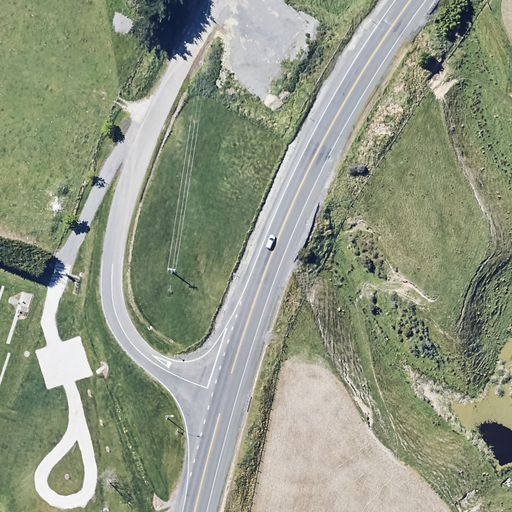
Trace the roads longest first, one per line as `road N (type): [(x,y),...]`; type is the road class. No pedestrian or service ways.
road 1 (unclassified): [(218,411),(131,359),(114,300),(113,254),(125,185),(226,0)]
road 2 (trunk): [(218,411),(289,206),(323,139),(417,0)]
